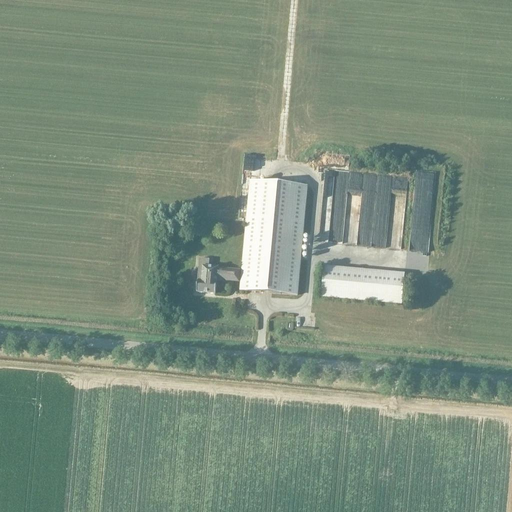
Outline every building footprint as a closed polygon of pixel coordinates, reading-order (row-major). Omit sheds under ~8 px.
[(339,196),(339,177),(327,176),(327,168),(318,168),(317,195),(339,196)] [(340,207),(366,209),(368,177),(342,176),(340,207)] [(394,248),(397,180),(370,178),(367,247),(394,248)] [(198,282),(197,293),(216,294),(217,280),(241,283),(240,290),(297,296),(308,187),(250,182),(242,271),(218,269),(208,268),(209,260),(199,259),(199,267),(198,282)] [(325,226),(324,240),(334,241),(334,226),(325,226)] [(321,298),(402,305),(405,275),(324,268),(321,298)]
